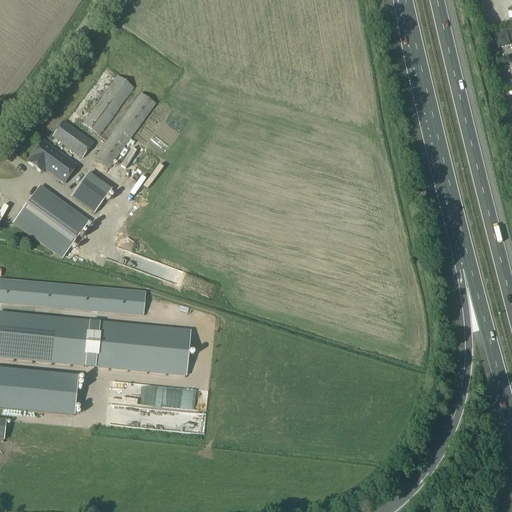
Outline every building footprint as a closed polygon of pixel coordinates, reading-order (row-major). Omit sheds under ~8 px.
[(98,137),(133,89),(116,77),(81,125),(98,137)] [(155,105),(139,94),(93,160),(108,171),(155,105)] [(52,138),(81,160),(92,145),(62,124),(52,138)] [(76,167),(42,143),(26,165),(40,174),(43,171),(64,185),(76,167)] [(70,199),(94,216),(111,191),(88,174),(70,199)] [(89,223),(39,187),(11,225),(62,261),(89,223)] [(0,305),(143,319),(145,294),(0,280),(0,305)] [(189,332),(0,313),(0,359),(185,378),(189,332)] [(0,411),(74,419),(78,377),(0,369),(0,411)]
